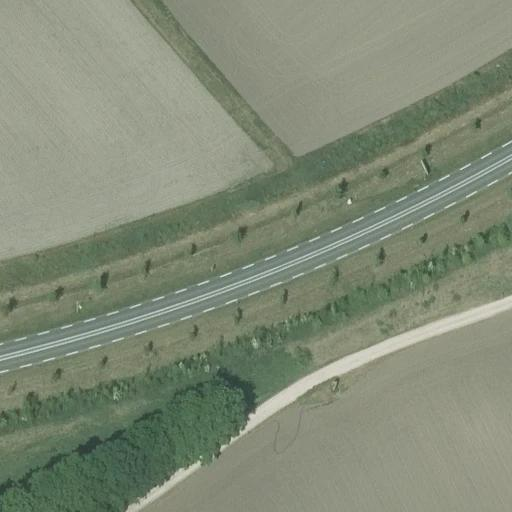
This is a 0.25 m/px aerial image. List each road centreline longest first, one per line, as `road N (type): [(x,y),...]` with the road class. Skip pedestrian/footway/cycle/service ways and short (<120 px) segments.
road 1 (primary): [(0,358),(144,318),(297,262),(511,155)]
road 2 (track): [(511,301),(294,396),(128,511)]
road 3 (track): [(282,166),(141,0)]
